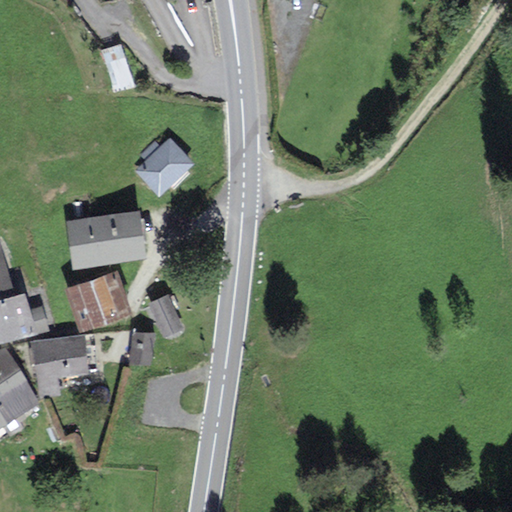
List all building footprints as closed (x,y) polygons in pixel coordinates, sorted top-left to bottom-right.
[(122,41),(104,47),(114,84),(133,79),(122,41)] [(139,170),(159,193),(192,163),(171,141),(139,170)] [(137,214),(70,223),(76,266),(143,256),(137,214)] [(0,300),(13,298),(0,251),(0,300)] [(106,278),(70,290),(83,327),(130,312),(117,274),(106,278)] [(24,295),(13,298),(0,300),(0,338),(47,326),(42,308),(28,312),(24,295)] [(182,327),(168,296),(151,303),(165,335),(182,327)] [(150,364),(153,334),(135,332),(132,362),(150,364)] [(82,337),(36,341),(41,395),(59,393),(57,375),(85,372),(82,337)] [(3,347),(0,349),(0,423),(36,402),(3,347)]
